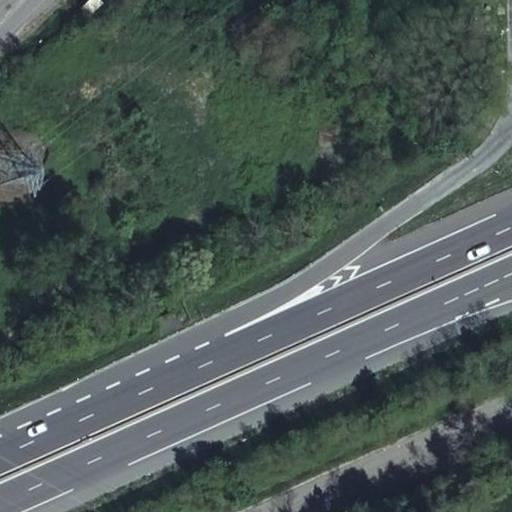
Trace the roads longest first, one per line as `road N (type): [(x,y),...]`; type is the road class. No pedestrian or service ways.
road 1 (trunk): [(0,504),(511,276)]
road 2 (trunk): [(511,233),(0,460)]
road 3 (residential): [(511,405),(277,511)]
